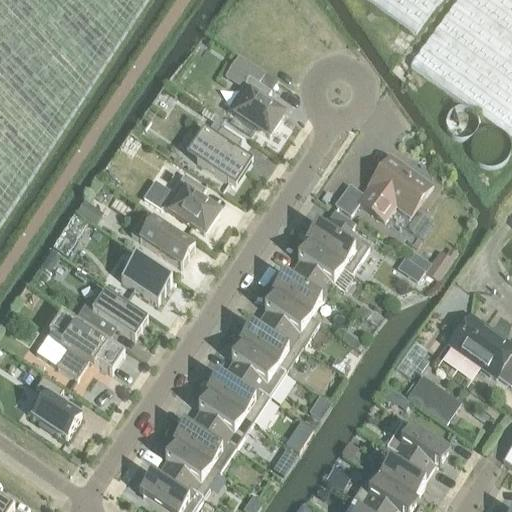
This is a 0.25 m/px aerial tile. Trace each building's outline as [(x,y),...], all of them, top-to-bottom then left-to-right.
[(0,0),(0,222),(145,0),(0,0)] [(362,0),(415,38),(442,0),(362,0)] [(511,0),(458,0),(409,69),(511,144),(511,0)] [(241,92),(227,114),(269,141),(283,119),(272,112),(275,108),(266,102),(270,97),(258,88),(264,78),(238,61),(231,71),(248,82),(241,92)] [(203,135),(192,152),(202,158),(196,167),(231,190),(248,164),(234,155),(241,145),(220,131),(213,142),(203,135)] [(431,191),(390,161),(368,191),(369,192),(363,201),(349,191),(335,210),(350,221),(358,209),(383,227),(395,211),(409,221),(431,191)] [(154,186),(143,203),(160,215),(162,212),(204,239),(219,217),(199,205),(206,195),(183,180),(172,198),(154,186)] [(143,221),(130,240),(181,274),(194,254),(143,221)] [(369,253),(327,225),(320,235),(315,231),(304,248),(307,250),(352,279),(369,253)] [(97,262),(111,270),(123,249),(109,241),(97,262)] [(352,279),(307,250),(297,266),(299,267),(293,276),(327,298),(343,274),(351,280),(352,279)] [(439,254),(425,276),(439,285),(454,263),(439,254)] [(135,264),(120,286),(157,310),(171,289),(157,279),(135,264)] [(77,273),(74,278),(82,283),(85,278),(77,273)] [(311,323),(327,298),(293,276),(287,285),(282,282),(271,299),(274,301),(274,300),(319,329),(319,328),(311,323)] [(147,325),(122,309),(105,297),(92,317),(83,311),(77,321),(105,340),(111,330),(134,345),(147,325)] [(319,329),(274,300),(274,301),(264,316),(266,317),(260,326),(302,354),(319,329)] [(124,360),(102,345),(99,349),(81,337),(83,333),(61,319),(48,338),(70,352),(58,369),(56,373),(76,386),(79,383),(79,382),(90,365),(111,379),(124,360)] [(495,383),(511,359),(511,355),(482,334),(484,331),(469,321),(448,350),(495,383)] [(302,354),(260,326),(254,335),(249,331),(238,349),(241,350),(285,379),(302,354)] [(347,334),(341,342),(357,352),(362,343),(347,334)] [(285,379),(241,350),(230,366),(233,367),(227,376),(269,404),(285,379)] [(269,404),(227,376),(221,385),(219,384),(208,400),(252,429),(269,404)] [(422,379),(408,399),(448,427),(463,407),(422,379)] [(40,397),(27,418),(40,427),(38,430),(51,439),(53,435),(67,444),(81,423),(56,406),(63,396),(43,383),(35,394),(40,397)] [(389,392),(382,402),(404,416),(411,406),(389,392)] [(252,429),(208,400),(197,416),(200,418),(194,426),(236,454),(252,429)] [(211,473),(227,449),(235,455),(236,454),(194,426),(188,435),(183,432),(172,449),(174,451),(175,450),(219,479),(220,478),(211,473)] [(450,457),(402,427),(385,453),(428,480),(434,471),(439,474),(450,457)] [(219,479),(175,450),(174,451),(164,466),(166,467),(161,476),(203,504),(219,479)] [(286,452),(274,473),(285,480),(297,458),(286,452)] [(422,489),(428,480),(385,453),(385,454),(393,459),(378,483),(370,478),(369,478),(414,507),(415,506),(424,490),(422,489)] [(511,472),(511,453),(503,466),(511,472)] [(332,475),(328,485),(344,491),(348,481),(332,475)] [(197,511),(203,504),(161,476),(155,485),(150,482),(138,499),(158,511),(197,511)] [(414,507),(369,478),(353,504),(366,511),(415,511),(418,508),(415,506),(414,507)] [(259,511),(263,505),(253,499),(245,511),(259,511)] [(13,511),(0,503),(0,511),(13,511)]
